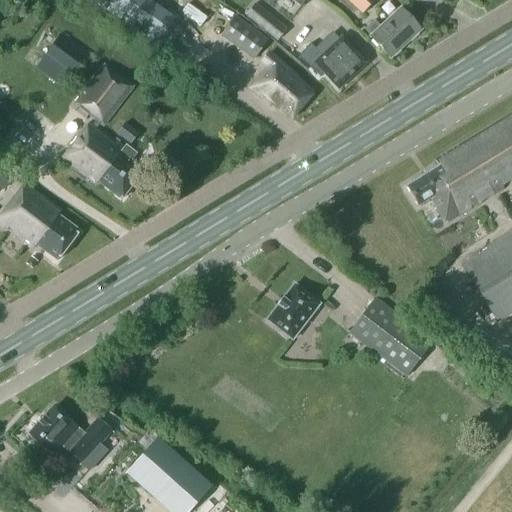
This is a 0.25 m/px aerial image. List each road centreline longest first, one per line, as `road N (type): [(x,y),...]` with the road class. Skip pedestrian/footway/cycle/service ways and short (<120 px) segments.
road 1 (unclassified): [(0,393),(233,242),(511,77)]
road 2 (primary): [(0,354),(511,43)]
road 3 (unclassified): [(511,8),(0,319)]
